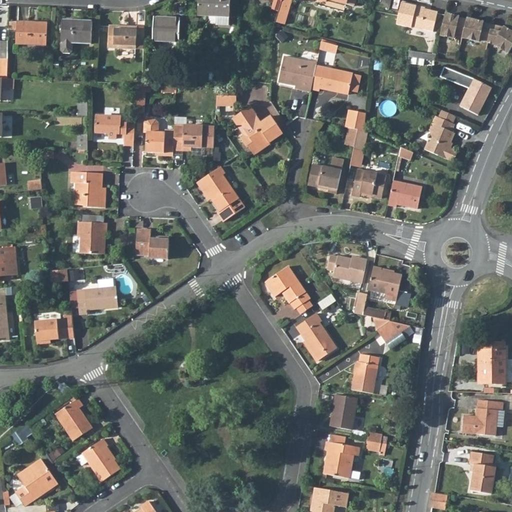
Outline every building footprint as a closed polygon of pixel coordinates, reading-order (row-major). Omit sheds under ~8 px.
[(200,0),(200,15),(212,16),(231,17),(231,0),(200,0)] [(276,0),(273,0),(271,9),(279,11),(280,10),(282,2),(276,0)] [(282,0),(282,2),(280,10),(289,13),(293,1),(288,0),(282,0)] [(401,4),(398,17),(395,26),(410,30),(411,28),(432,33),(437,14),(424,11),(423,13),(415,11),(416,8),(401,4)] [(279,11),(276,24),(286,27),(289,13),(280,10),(279,11)] [(460,15),(446,12),(441,34),(455,37),(455,34),(463,36),(467,19),(459,17),(460,15)] [(231,17),(212,16),(211,25),(231,26),(231,17)] [(155,17),(154,41),(181,42),(182,18),(155,17)] [(467,19),(463,36),(480,40),(480,38),(488,40),(492,24),(484,22),(484,21),(468,18),(467,19)] [(75,43),(94,44),(95,21),(65,19),(63,42),(63,51),(65,53),(72,54),(74,51),(75,43)] [(20,20),(19,28),(18,43),(48,44),(49,22),(20,20)] [(488,40),(488,41),(494,43),(509,52),(511,47),(511,30),(505,26),(504,27),(492,24),(488,40)] [(146,28),(112,26),(110,48),(145,50),(146,28)] [(322,43),(321,50),(337,55),(338,47),(322,43)] [(296,89),(312,92),(313,89),(317,66),(318,62),(285,55),(280,80),(297,84),(296,89)] [(1,59),(0,78),(9,78),(10,59),(1,59)] [(317,66),(313,89),(321,91),(321,88),(349,94),(350,91),(354,74),(317,66)] [(449,69),(449,78),(471,87),(462,107),(479,115),(492,88),(449,69)] [(189,71),(188,87),(197,87),(198,72),(189,71)] [(354,74),(350,91),(358,93),(361,76),(354,74)] [(0,78),(0,77),(0,100),(7,101),(7,89),(20,89),(20,79),(9,78),(0,78)] [(141,85),(139,112),(150,112),(151,85),(143,85),(141,85)] [(233,96),(218,96),(218,106),(234,106),(233,96)] [(84,99),(84,115),(94,116),(94,99),(84,99)] [(254,110),(239,121),(250,137),(257,146),(252,149),(258,158),(270,150),(269,149),(287,136),(275,118),(265,125),(254,110)] [(367,113),(350,110),(347,126),(350,127),(359,129),(365,130),(367,113)] [(427,143),(425,149),(453,162),(458,152),(448,148),(455,134),(451,132),(454,125),(435,116),(429,129),(433,137),(431,142),(431,143),(427,143)] [(126,119),(102,117),(101,134),(114,134),(116,137),(116,140),(123,140),(123,139),(131,139),(131,146),(138,147),(139,131),(132,130),(132,126),(126,126),(126,119)] [(167,158),(176,159),(176,152),(177,139),(168,139),(168,134),(161,134),(162,124),(159,121),(150,120),(147,123),(146,133),(149,134),(149,154),(167,155),(167,158)] [(239,121),(236,123),(247,140),(250,137),(239,121)] [(177,139),(176,152),(186,153),(187,149),(195,149),(205,150),(205,148),(217,148),(218,128),(178,127),(177,139)] [(350,127),(346,144),(356,146),(359,129),(350,127)] [(356,146),(355,149),(365,151),(369,132),(365,130),(359,129),(356,146)] [(97,133),(96,139),(109,142),(110,136),(97,133)] [(83,134),(83,149),(93,149),(94,134),(83,134)] [(250,137),(247,140),(244,142),(250,150),(252,149),(257,146),(250,137)] [(59,148),(43,148),(43,157),(59,157),(59,148)] [(400,157),(413,161),(416,151),(403,148),(400,157)] [(355,149),(352,164),(362,166),(365,151),(355,149)] [(314,163),(309,185),(321,187),(322,185),(331,187),(330,191),(338,193),(346,159),(335,157),(332,167),(314,163)] [(0,185),(8,185),(6,163),(0,163),(0,185)] [(217,172),(199,185),(209,199),(212,198),(223,213),(220,216),(226,224),(248,209),(230,183),(225,176),(227,174),(222,168),(217,172)] [(362,196),(363,194),(363,191),(374,193),(374,195),(383,196),(388,175),(359,169),(354,194),(362,196)] [(75,173),(75,183),(79,183),(79,195),(78,195),(78,206),(87,207),(87,208),(109,209),(110,189),(106,189),(107,174),(75,173)] [(46,181),(33,182),(34,190),(46,189),(46,181)] [(394,181),(389,205),(398,207),(399,203),(419,208),(424,187),(394,181)] [(85,215),(85,223),(107,224),(107,216),(85,215)] [(83,253),(105,254),(106,232),(108,232),(110,232),(110,224),(107,224),(85,223),(81,222),(80,237),(84,237),(83,253)] [(139,230),(137,256),(152,256),(152,259),(170,260),(172,238),(160,238),(160,240),(152,240),(153,231),(139,230)] [(18,247),(0,248),(0,280),(3,280),(3,275),(14,274),(14,276),(21,275),(18,247)] [(330,259),(326,272),(334,274),(333,280),(361,286),(367,262),(356,259),(356,262),(337,258),(337,260),(330,259)] [(290,268),(267,283),(276,298),(283,294),(291,305),(292,304),(296,311),(298,309),(310,302),(312,300),(290,268)] [(373,268),(368,291),(387,296),(386,302),(396,304),(397,304),(399,293),(403,277),(395,275),(394,277),(381,274),(382,270),(373,268)] [(62,270),(53,271),(54,283),(63,282),(62,270)] [(119,288),(80,291),(82,314),(90,314),(90,310),(121,308),(119,288)] [(399,293),(397,304),(396,304),(396,307),(405,309),(408,295),(399,293)] [(7,295),(0,295),(0,339),(11,338),(7,295)] [(359,295),(355,316),(363,317),(367,297),(359,295)] [(335,305),(331,298),(319,306),(323,313),(335,305)] [(310,302),(298,309),(302,316),(314,308),(310,302)] [(76,337),(74,313),(66,313),(67,318),(37,320),(38,340),(76,337)] [(318,315),(297,329),(319,362),(338,349),(321,324),(323,323),(318,315)] [(393,324),(377,320),(384,330),(393,324)] [(384,330),(378,333),(387,346),(408,332),(403,326),(393,324),(384,330)] [(508,349),(508,342),(499,342),(495,341),(494,348),(482,347),(481,366),(486,366),(485,382),(508,383),(510,349),(508,349)] [(357,364),(352,392),(374,396),(381,360),(362,356),(360,365),(357,364)] [(498,432),(498,423),(499,407),(505,407),(505,398),(480,396),(478,411),(466,410),(465,429),(485,430),(498,432)] [(337,397),(332,428),(353,432),(359,401),(337,397)] [(79,398),(55,414),(73,441),(93,428),(80,408),(84,406),(79,398)] [(369,435),(368,443),(382,445),(384,437),(369,435)] [(107,447),(102,440),(81,454),(75,459),(80,466),(87,462),(100,483),(118,471),(104,449),(107,447)] [(327,463),(325,475),(345,479),(347,471),(352,472),(354,456),(359,457),(360,448),(328,442),(326,451),(329,452),(331,452),(329,463),(327,463)] [(382,445),(368,443),(366,451),(381,453),(382,445)] [(475,450),(474,462),(478,463),(476,473),(474,490),(494,493),(497,474),(499,465),(495,465),(497,453),(475,450)] [(24,505),(33,498),(31,494),(46,484),(49,488),(57,483),(40,458),(16,474),(23,485),(14,491),(24,505)] [(31,494),(33,498),(49,488),(46,484),(31,494)] [(316,489),(313,508),(316,509),(315,511),(336,511),(337,506),(348,508),(351,495),(316,489)] [(434,491),(431,506),(447,509),(450,494),(434,491)] [(155,511),(148,501),(140,507),(143,511),(141,511),(155,511)]
